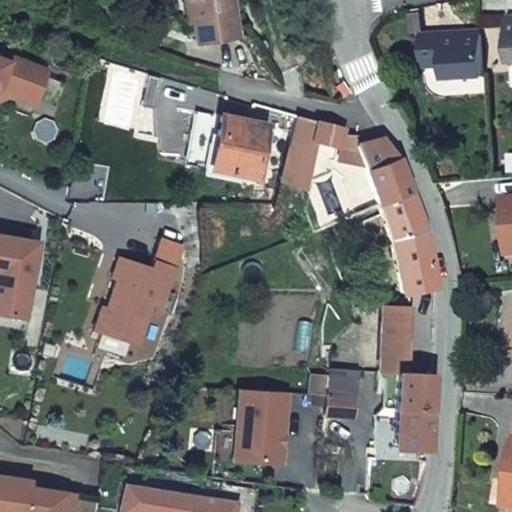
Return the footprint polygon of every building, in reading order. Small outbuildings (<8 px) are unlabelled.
[(192,21),(195,42),(236,37),(230,0),(183,0),(184,7),(189,6),(192,21)] [(463,33),(422,36),(424,71),(444,70),(445,81),(485,78),(483,37),(463,38),(463,33)] [(0,57),(0,100),(9,96),(36,106),(49,69),(3,53),(2,58),(0,57)] [(150,74),(143,105),(154,108),(161,77),(150,74)] [(182,164),(208,169),(219,115),(193,110),(182,164)] [(244,120),(219,115),(208,169),(259,179),(270,125),(244,120)] [(324,121),(296,115),(279,181),(307,188),(318,143),(324,121)] [(340,149),(342,149),(346,133),(348,127),(324,121),(318,143),(340,149)] [(359,135),(346,133),(342,149),(340,149),(336,162),(363,166),(355,143),(361,142),(359,135)] [(363,166),(364,170),(397,156),(379,137),(361,142),(355,143),(363,166)] [(364,170),(378,206),(411,193),(397,156),(364,170)] [(411,193),(378,206),(390,243),(425,230),(411,193)] [(439,288),(425,230),(390,243),(401,297),(420,293),(434,290),(439,288)] [(0,313),(29,318),(42,240),(9,234),(0,232),(0,313)] [(154,258),(178,267),(186,245),(161,237),(154,258)] [(102,307),(93,332),(139,348),(152,313),(161,316),(178,267),(154,258),(151,267),(120,256),(112,279),(117,280),(112,295),(107,309),(102,307)] [(382,305),(379,370),(395,370),(410,371),(413,306),(382,305)] [(325,394),(357,396),(358,369),(327,368),(326,375),(325,394)] [(434,372),(410,371),(395,370),(393,407),(432,409),(434,372)] [(311,374),(309,393),(325,394),(326,375),(311,374)] [(285,465),(290,392),(238,389),(236,431),(234,462),(285,465)] [(325,394),(309,393),(309,405),(324,406),(325,394)] [(324,406),(324,417),(355,419),(357,396),(325,394),(324,406)] [(430,450),(432,409),(393,407),(391,448),(411,449),(430,450)] [(213,461),(234,462),(236,431),(215,430),(213,461)] [(0,511),(73,511),(77,492),(33,485),(34,478),(0,473),(0,511)] [(238,511),(241,501),(125,482),(120,511),(238,511)]
